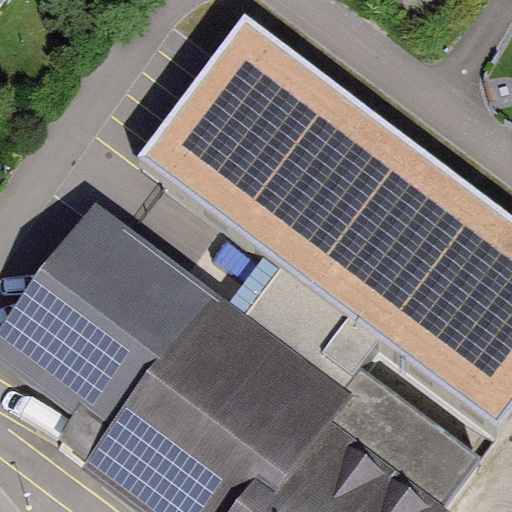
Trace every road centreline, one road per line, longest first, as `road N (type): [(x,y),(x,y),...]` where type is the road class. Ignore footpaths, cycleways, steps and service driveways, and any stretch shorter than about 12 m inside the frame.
road 1 (residential): [(0,238),(178,0)]
road 2 (residential): [(283,0),(511,159)]
